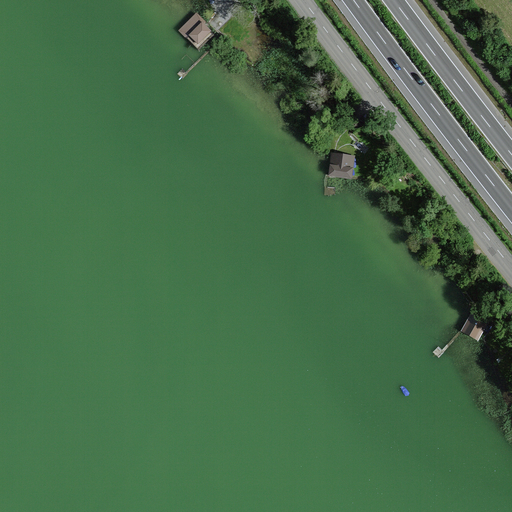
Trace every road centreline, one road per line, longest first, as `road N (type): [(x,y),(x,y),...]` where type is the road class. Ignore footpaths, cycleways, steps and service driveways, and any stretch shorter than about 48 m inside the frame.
road 1 (secondary): [(511,267),(303,0)]
road 2 (motorway): [(343,0),(511,219)]
road 3 (motorway): [(511,159),(391,0)]
